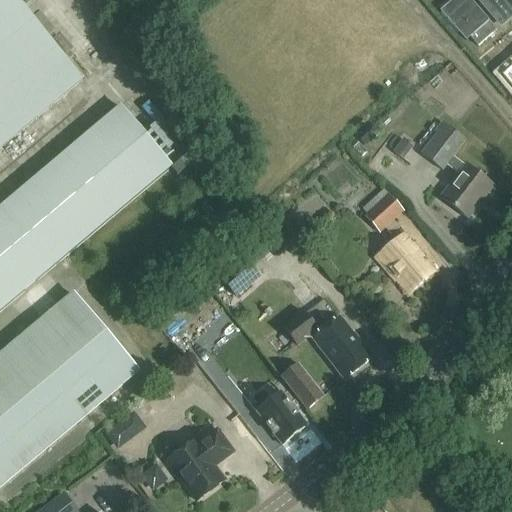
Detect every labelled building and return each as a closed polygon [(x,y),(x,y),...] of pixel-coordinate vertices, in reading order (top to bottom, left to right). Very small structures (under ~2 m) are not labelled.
[(0,0),(0,148),(82,80),(14,0),(0,0)] [(57,0),(45,0),(36,8),(62,41),(79,27),(57,0)] [(120,108),(0,208),(0,312),(171,168),(120,108)] [(467,219),(492,186),(465,166),(465,167),(452,157),(465,141),(444,125),(421,154),(442,170),(446,166),(458,175),(440,198),(467,219)] [(379,235),(405,212),(385,191),(364,211),(368,214),(363,218),(379,235)] [(408,293),(432,273),(420,258),(422,257),(403,235),(376,257),(394,279),(396,278),(408,293)] [(247,262),(222,283),(234,297),(260,276),(247,262)] [(0,487),(137,372),(72,295),(0,355),(0,487)] [(298,346),(318,330),(305,313),(284,329),(298,346)] [(371,359),(338,319),(313,339),(322,350),(320,351),(344,381),(371,359)] [(307,408),(324,395),(298,364),(282,377),(302,402),(307,408)] [(299,415),(305,410),(300,403),(294,408),(282,394),(258,414),(264,421),(283,444),(307,424),(299,415)] [(331,402),(312,418),(322,429),(340,413),(331,402)] [(146,421),(115,436),(123,454),(154,438),(146,421)] [(217,432),(197,446),(195,443),(168,463),(196,502),(224,482),(213,467),(232,453),(217,432)] [(146,474),(155,487),(168,478),(159,465),(146,474)] [(75,511),(64,497),(43,511),(75,511)]
